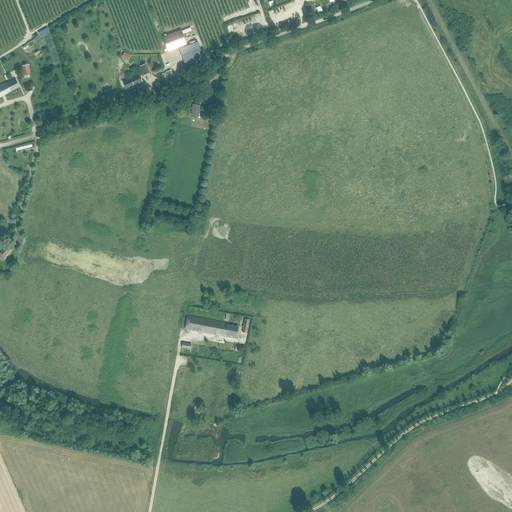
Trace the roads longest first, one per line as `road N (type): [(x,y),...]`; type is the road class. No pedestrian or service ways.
road 1 (unclassified): [(0,146),(165,94),(230,54)]
road 2 (track): [(307,511),(417,423),(511,381)]
road 3 (unclassified): [(230,54),(375,0)]
road 4 (track): [(36,135),(3,260)]
